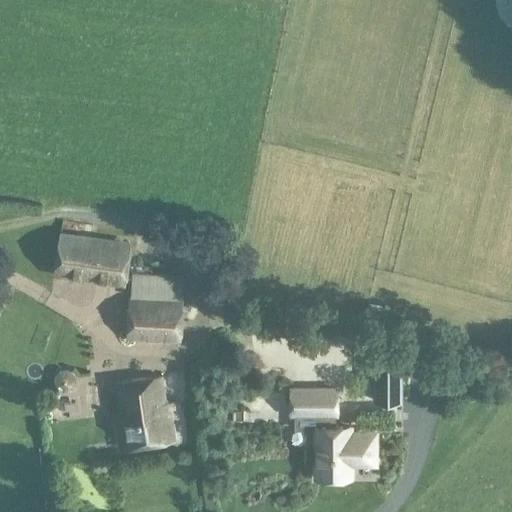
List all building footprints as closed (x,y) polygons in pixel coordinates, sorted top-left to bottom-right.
[(128,246),(60,236),(56,270),(124,280),(128,246)] [(131,272),(130,296),(182,298),(183,274),(131,272)] [(128,297),(126,340),(180,343),(182,300),(128,297)] [(400,356),(375,356),(375,372),(380,372),(380,400),(400,400),(400,356)] [(315,374),(334,373),(333,362),(314,363),(315,374)] [(117,422),(121,447),(175,439),(171,415),(173,409),(175,409),(174,401),(171,402),(166,399),(162,375),(115,382),(120,414),(116,417),(117,422)] [(292,388),(292,414),(319,414),(319,426),(316,426),(316,445),(308,445),(308,461),(316,461),(316,476),(319,476),(319,479),(335,479),(335,476),(350,476),(350,463),(375,463),(375,433),(350,433),(350,426),(333,426),(333,414),(336,414),(336,388),(292,388)] [(210,429),(211,459),(243,458),(242,428),(210,429)]
